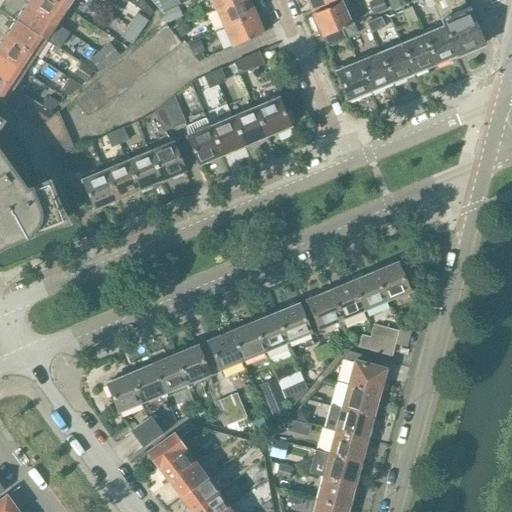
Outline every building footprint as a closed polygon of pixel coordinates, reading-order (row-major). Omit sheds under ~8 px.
[(30,0),(31,1),(28,7),(56,25),(66,9),(52,0),(30,0)] [(52,0),(66,9),(72,0),(52,0)] [(142,0),(123,0),(150,16),(153,12),(142,0)] [(178,0),(157,0),(162,11),(180,4),(178,0)] [(211,0),(215,9),(236,0),(211,0)] [(236,0),(215,9),(223,28),(254,14),(253,12),(255,9),(252,3),(249,2),(247,0),(236,0)] [(304,0),(306,2),(308,3),(312,11),(336,0),(304,0)] [(371,0),(369,1),(374,13),(383,9),(379,0),(371,0)] [(386,0),(391,10),(400,6),(397,0),(386,0)] [(432,0),(439,17),(442,24),(443,24),(457,57),(477,49),(480,41),(462,0),(432,0)] [(344,28),(354,24),(344,1),(313,14),(314,17),(313,20),(316,27),(318,27),(322,37),(337,31),(344,28)] [(177,6),(163,13),(168,23),(182,17),(177,6)] [(18,21),(17,22),(45,41),(56,25),(28,7),(25,11),(22,11),(17,18),(18,21)] [(402,11),(407,25),(416,21),(411,8),(402,11)] [(147,20),(135,13),(127,26),(139,34),(147,20)] [(223,28),(231,47),(262,34),(261,31),(262,30),(260,24),(257,23),(255,17),(254,14),(223,28)] [(118,32),(124,24),(109,15),(104,23),(118,32)] [(366,23),(370,33),(385,27),(381,17),(366,23)] [(34,58),(45,41),(17,22),(16,25),(13,25),(10,30),(11,33),(6,39),(34,58)] [(344,28),(348,37),(358,32),(354,24),(344,28)] [(443,24),(442,24),(422,33),(435,64),(436,63),(437,65),(448,61),(447,59),(455,56),(456,58),(457,57),(443,24)] [(157,32),(171,50),(181,42),(167,25),(157,32)] [(120,38),(132,45),(139,34),(127,26),(120,38)] [(175,33),(186,46),(194,42),(182,27),(175,33)] [(337,31),(322,37),(326,46),(341,40),(337,31)] [(148,40),(162,57),(171,50),(157,32),(148,40)] [(422,33),(400,42),(413,73),(414,72),(415,74),(426,70),(425,68),(435,64),(422,33)] [(34,58),(6,39),(3,44),(0,44),(0,57),(24,73),(34,58)] [(138,47),(152,65),(162,57),(148,40),(138,47)] [(199,41),(188,45),(193,56),(204,52),(199,41)] [(400,42),(378,50),(391,82),(393,81),(394,83),(405,79),(404,77),(413,73),(400,42)] [(119,56),(109,43),(98,52),(112,62),(119,56)] [(129,55),(143,73),(152,65),(138,47),(129,55)] [(378,50),(357,59),(369,91),(371,90),(372,92),(383,87),(383,85),(391,82),(378,50)] [(89,60),(99,72),(112,62),(98,52),(89,60)] [(260,52),(234,63),(240,76),(265,65),(260,52)] [(120,63),(133,80),(143,73),(129,55),(120,63)] [(0,80),(14,90),(24,73),(0,57),(0,80)] [(369,91),(357,59),(334,69),(347,100),(349,99),(349,100),(350,100),(350,101),(362,96),(361,94),(369,91)] [(110,70),(124,88),(133,80),(120,63),(110,70)] [(93,71),(81,64),(74,76),(85,83),(93,71)] [(225,82),(219,69),(211,73),(217,85),(225,82)] [(101,78),(114,95),(124,88),(110,70),(101,78)] [(202,76),(208,89),(217,85),(211,73),(202,76)] [(114,95),(101,78),(91,86),(105,103),(114,95)] [(80,88),(67,79),(59,92),(68,98),(80,88)] [(0,103),(3,105),(14,90),(0,80),(0,103)] [(82,93),(95,110),(96,110),(105,103),(91,86),(82,93)] [(173,96),(173,95),(163,103),(174,128),(185,124),(177,104),(182,102),(179,92),(173,96)] [(95,110),(82,93),(72,101),(85,115),(95,110)] [(49,96),(41,107),(49,112),(60,104),(49,96)] [(254,109),(265,137),(277,132),(278,133),(288,129),(288,127),(289,127),(288,124),(292,122),(289,114),(284,115),(277,99),(254,109)] [(0,246),(62,222),(62,220),(72,216),(58,180),(60,180),(51,159),(47,150),(43,140),(38,128),(27,121),(3,105),(0,103),(0,246)] [(153,111),(162,133),(174,128),(163,103),(153,111)] [(254,109),(231,118),(243,146),(244,146),(254,142),(254,141),(265,137),(254,109)] [(34,110),(27,121),(38,128),(48,119),(34,110)] [(43,140),(63,131),(56,114),(38,128),(43,140)] [(209,128),(221,155),(233,150),(233,151),(242,147),(242,146),(243,146),(231,118),(209,128)] [(204,119),(186,126),(186,137),(198,165),(200,164),(212,160),(211,159),(221,155),(209,128),(208,128),(204,119)] [(127,141),(122,128),(113,132),(118,145),(127,141)] [(63,131),(43,140),(47,150),(68,141),(63,131)] [(105,135),(110,148),(118,145),(113,132),(105,135)] [(68,141),(47,150),(51,159),(62,154),(71,150),(68,141)] [(148,153),(160,180),(172,175),(172,176),(182,172),(182,171),(183,170),(172,143),(148,153)] [(148,153),(126,162),(138,190),(139,189),(140,190),(150,186),(150,185),(160,180),(148,153)] [(71,176),(62,154),(51,159),(60,180),(71,176)] [(126,162),(104,171),(116,199),(127,195),(128,195),(138,191),(138,190),(126,162)] [(116,199),(104,171),(81,181),(88,197),(84,199),(88,208),(92,206),(93,209),(95,208),(95,209),(106,204),(116,199)] [(384,269),(373,274),(385,302),(408,292),(401,275),(406,273),(402,265),(398,266),(397,264),(395,265),(394,264),(384,268),(384,269)] [(363,311),(385,302),(373,274),(363,278),(363,277),(352,282),(352,283),(351,283),(363,311)] [(340,320),(363,311),(351,283),(350,282),(339,287),(340,288),(329,292),(340,320)] [(329,292),(321,296),(319,296),(308,300),(309,301),(307,302),(318,330),(340,320),(329,292)] [(285,311),(274,315),(286,343),(309,333),(298,305),(296,306),(296,305),(285,310),(285,311)] [(274,315),(267,318),(264,319),(264,318),(252,323),(253,324),(252,324),(264,352),(286,343),(274,315)] [(241,362),(264,352),(252,324),(251,325),(251,324),(241,328),(242,329),(230,334),(241,362)] [(371,338),(394,345),(397,333),(374,326),(371,338)] [(230,334),(222,337),(220,338),(219,337),(209,341),(209,342),(208,343),(219,371),(241,362),(230,334)] [(367,349),(370,339),(362,337),(359,347),(367,349)] [(367,349),(391,356),(394,345),(371,338),(370,339),(367,349)] [(333,356),(329,343),(320,347),(325,359),(333,356)] [(184,353),(173,357),(185,385),(208,376),(197,347),(195,348),(194,347),(183,352),(184,353)] [(316,363),(325,359),(320,347),(311,350),(316,363)] [(348,353),(342,360),(352,362),(346,385),(377,394),(378,391),(381,391),(383,383),(381,380),(384,370),(374,368),(376,359),(348,353)] [(163,395),(185,385),(173,357),(163,362),(162,361),(152,365),(152,366),(151,366),(163,395)] [(140,371),(129,376),(141,404),(163,395),(151,366),(151,367),(150,366),(140,370),(140,371)] [(117,414),(141,404),(129,376),(119,380),(119,379),(108,383),(109,384),(106,385),(107,388),(104,389),(108,398),(111,397),(117,414)] [(292,392),(286,379),(277,383),(283,396),(292,392)] [(337,383),(324,379),(318,386),(334,391),(337,383)] [(346,385),(340,409),(371,417),(372,414),(375,414),(377,406),(375,403),(377,394),(346,385)] [(246,418),(236,393),(224,398),(234,423),(246,418)] [(234,423),(224,398),(214,402),(223,427),(234,423)] [(284,400),(269,407),(274,417),(288,410),(284,400)] [(329,406),(324,428),(334,431),(334,432),(365,440),(366,438),(369,437),(371,429),(369,426),(371,417),(340,409),(329,406)] [(298,409),(295,421),(307,424),(310,412),(298,409)] [(131,432),(143,447),(143,448),(163,434),(151,418),(131,432)] [(312,426),(310,435),(323,438),(325,429),(312,426)] [(328,455),(359,463),(360,460),(363,460),(365,452),(362,449),(365,440),(334,432),(328,455)] [(173,434),(147,453),(158,468),(184,449),(173,434)] [(273,440),(269,455),(284,459),(288,444),(273,440)] [(184,449),(158,468),(169,483),(195,464),(184,449)] [(328,455),(321,478),(353,486),(353,483),(357,483),(359,474),(356,472),(359,463),(328,455)] [(195,464),(169,483),(179,498),(206,478),(195,464)] [(290,469),(278,466),(275,479),(287,482),(290,469)] [(206,478),(179,498),(189,511),(190,511),(217,493),(206,478)] [(321,478),(315,500),(347,508),(347,506),(350,506),(352,498),(350,495),(353,486),(321,478)] [(217,493),(190,511),(221,511),(227,508),(217,493)] [(302,497),(289,493),(286,503),(300,506),(302,497)] [(17,511),(6,497),(0,500),(0,511),(17,511)] [(315,500),(312,511),(345,511),(347,508),(315,500)]
